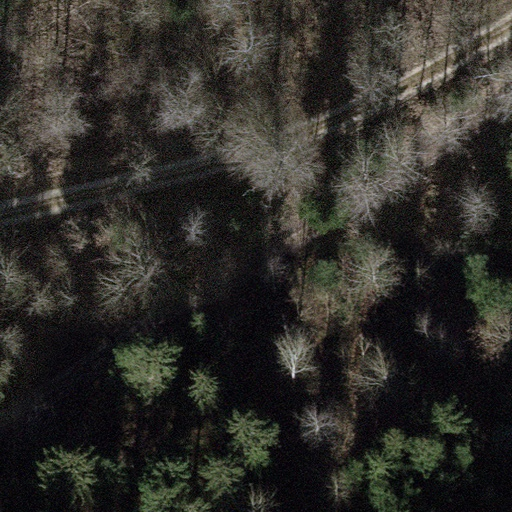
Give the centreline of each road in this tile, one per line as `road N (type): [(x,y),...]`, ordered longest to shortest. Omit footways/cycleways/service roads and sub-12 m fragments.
road 1 (track): [(0,469),(511,64)]
road 2 (track): [(0,216),(345,104),(511,21)]
